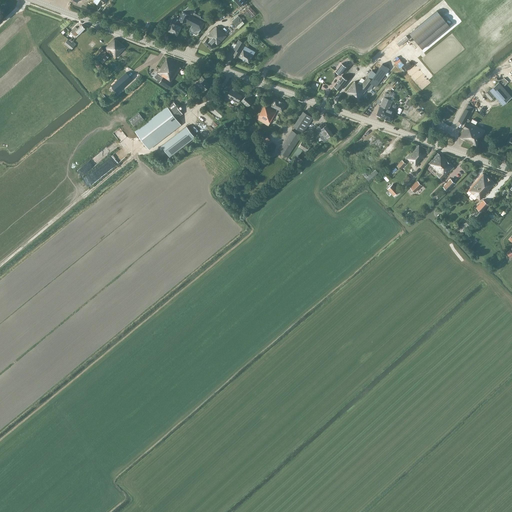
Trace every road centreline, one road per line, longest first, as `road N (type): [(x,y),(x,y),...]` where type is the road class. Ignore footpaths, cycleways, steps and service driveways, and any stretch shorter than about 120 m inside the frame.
road 1 (tertiary): [(511,171),(31,0)]
road 2 (track): [(0,266),(211,101),(230,73)]
